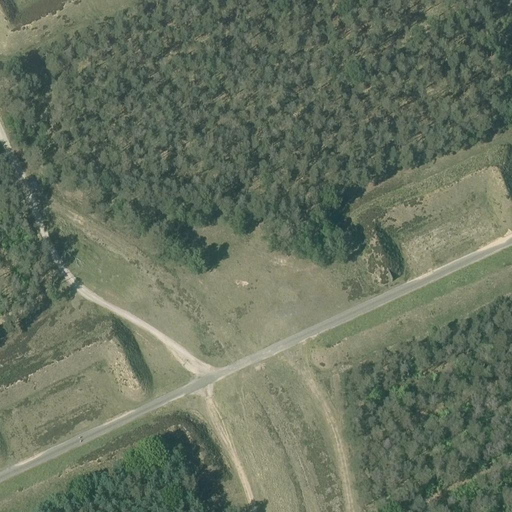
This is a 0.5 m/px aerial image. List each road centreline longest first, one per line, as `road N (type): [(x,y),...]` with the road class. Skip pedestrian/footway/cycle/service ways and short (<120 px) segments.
road 1 (track): [(511,241),(0,481)]
road 2 (track): [(206,384),(193,359),(75,282),(0,131)]
road 3 (track): [(351,511),(336,436),(290,345)]
road 4 (track): [(253,511),(196,389)]
